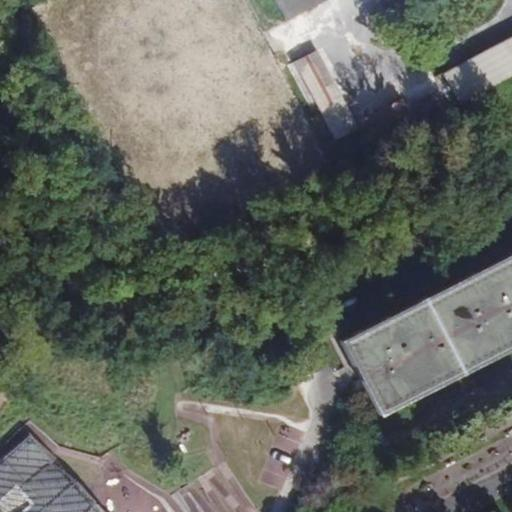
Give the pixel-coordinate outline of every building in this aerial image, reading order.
[(326,0),(273,0),(285,22),(326,0)] [(511,36),(485,51),(501,79),(511,73),(511,36)] [(339,97),(315,51),(291,64),(314,109),(339,97)] [(442,74),(457,103),(501,79),(485,51),(442,74)] [(511,251),(338,341),(354,371),(355,374),(375,414),(511,344),(511,251)] [(93,511),(34,445),(0,474),(0,511),(93,511)]
